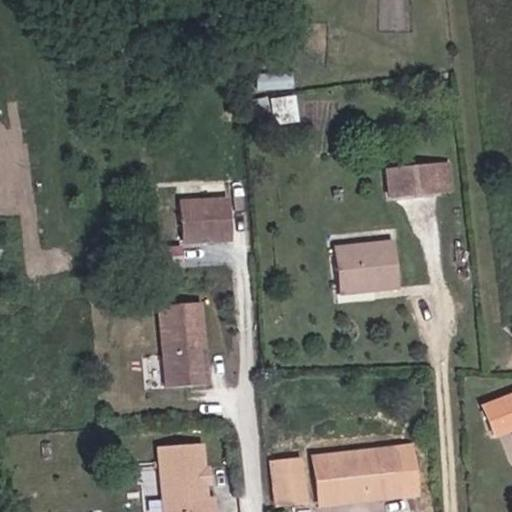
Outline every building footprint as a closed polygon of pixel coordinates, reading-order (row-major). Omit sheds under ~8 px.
[(294,92),(269,96),(274,123),(298,119),(294,92)] [(442,186),(452,185),(450,156),(440,157),(442,186)] [(392,188),(442,186),(440,157),(390,160),(392,188)] [(227,236),(224,195),(178,199),(181,240),(227,236)] [(337,278),(372,275),(372,279),(398,278),(394,233),(334,238),(337,278)] [(207,381),(201,299),(160,301),(166,384),(207,381)] [(511,398),(486,410),(497,439),(511,432),(511,398)] [(196,511),(213,511),(205,479),(201,475),(202,441),(159,445),(163,511),(196,511)] [(383,496),(403,493),(397,444),(313,454),(319,498),(382,490),(383,496)] [(275,500),(302,497),(296,454),(270,458),(275,500)] [(319,504),(383,496),(382,490),(319,498),(319,504)]
